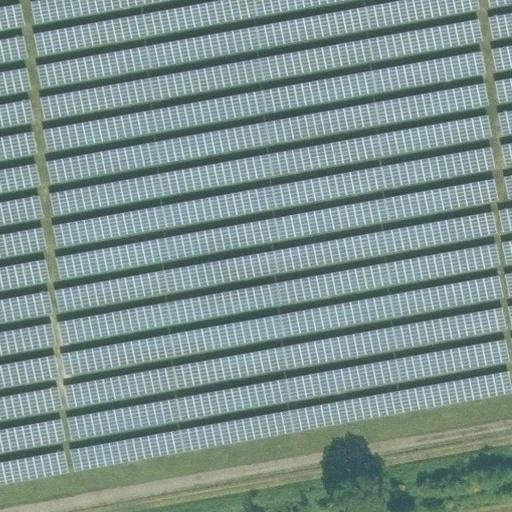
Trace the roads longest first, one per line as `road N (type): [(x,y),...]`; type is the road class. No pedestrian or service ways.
road 1 (track): [(137,511),(511,448)]
road 2 (track): [(345,511),(511,478)]
